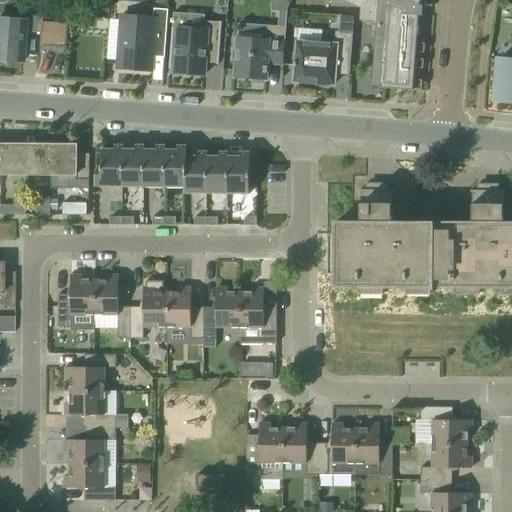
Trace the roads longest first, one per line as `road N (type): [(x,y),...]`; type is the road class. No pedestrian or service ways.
road 1 (residential): [(31,511),(30,244),(300,244)]
road 2 (residential): [(507,392),(323,388),(299,356),(300,244)]
road 3 (tertiary): [(0,102),(300,125)]
road 4 (tertiary): [(300,125),(450,135)]
road 5 (residential): [(450,135),(463,0)]
road 6 (residential): [(506,511),(507,392)]
